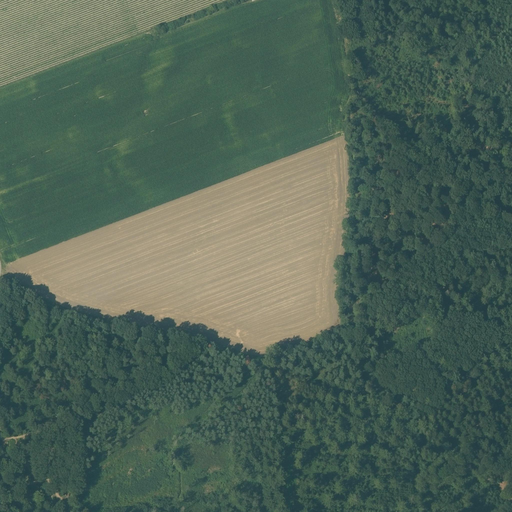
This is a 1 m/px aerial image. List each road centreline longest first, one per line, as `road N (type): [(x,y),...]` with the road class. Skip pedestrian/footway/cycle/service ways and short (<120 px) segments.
road 1 (track): [(71,511),(89,423),(204,343),(422,421),(511,479)]
road 2 (track): [(0,276),(73,317),(204,343)]
road 3 (track): [(276,369),(289,511)]
